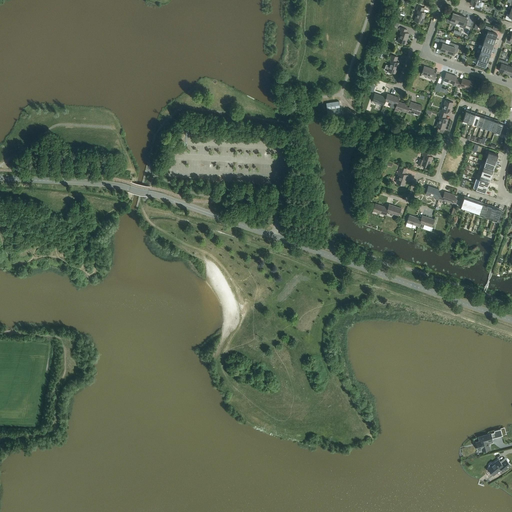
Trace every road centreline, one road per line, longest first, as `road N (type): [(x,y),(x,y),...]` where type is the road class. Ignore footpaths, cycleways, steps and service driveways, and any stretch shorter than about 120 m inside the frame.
road 1 (tertiary): [(511,320),(149,193),(0,178)]
road 2 (residential): [(438,177),(460,105),(511,118)]
